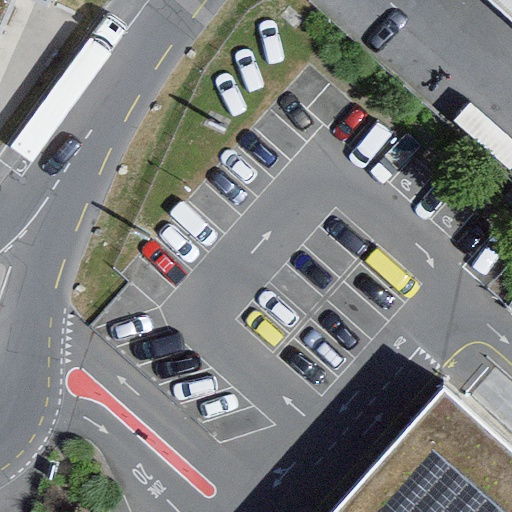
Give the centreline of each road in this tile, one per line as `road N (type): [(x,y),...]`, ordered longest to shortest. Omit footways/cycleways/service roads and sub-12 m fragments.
road 1 (residential): [(190,0),(16,242)]
road 2 (unknown): [(412,0),(511,88)]
